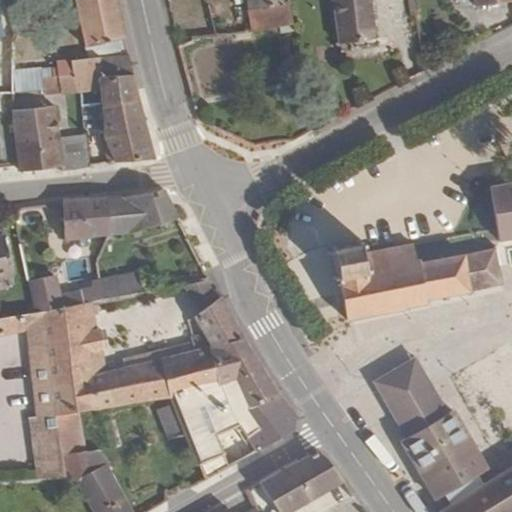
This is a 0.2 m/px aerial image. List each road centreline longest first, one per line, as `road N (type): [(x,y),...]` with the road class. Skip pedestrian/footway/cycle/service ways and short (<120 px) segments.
road 1 (residential): [(213,202),(511,52)]
road 2 (tertiary): [(331,424),(265,326),(213,202)]
road 3 (tertiary): [(196,166),(0,196)]
road 4 (tertiary): [(196,166),(162,83),(143,0)]
road 5 (tertiary): [(186,511),(331,424)]
